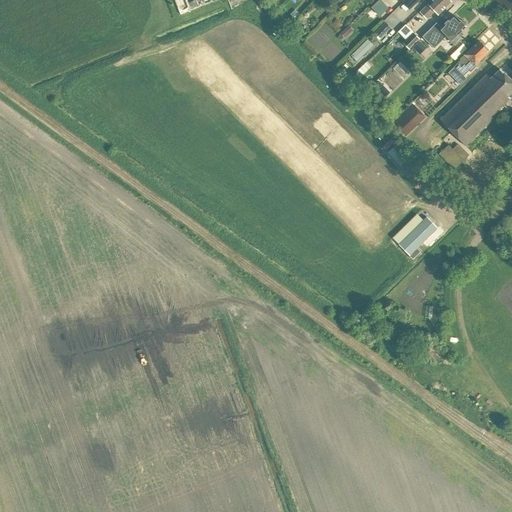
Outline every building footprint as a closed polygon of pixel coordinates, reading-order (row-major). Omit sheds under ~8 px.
[(384,0),(379,0),(374,6),(382,15),(391,6),(384,0)] [(419,0),(422,0),(423,1),(423,0),(403,0),(401,2),(409,10),(419,0)] [(450,2),(448,0),(432,0),(427,5),(419,13),(426,20),(434,12),(437,16),(450,2)] [(460,32),(465,27),(464,26),(465,24),(462,20),(462,21),(460,21),(459,20),(458,21),(453,15),(440,27),(436,23),(422,36),(432,49),(445,37),(454,46),(461,39),(459,38),(463,35),(460,32)] [(344,38),(353,31),(348,26),(339,33),(344,38)] [(379,40),(387,32),(381,27),(373,35),(379,40)] [(408,48),(418,39),(412,33),(402,42),(408,48)] [(474,65),(486,54),(486,51),(477,42),(459,59),(460,60),(453,67),(463,76),(468,71),(470,72),(475,66),(474,65)] [(368,61),(360,69),(364,73),(372,65),(368,61)] [(403,79),(410,73),(399,62),(392,69),(403,79)] [(510,99),(507,97),(511,92),(511,82),(500,69),(490,79),(486,75),(440,120),(465,147),(495,118),(494,117),(501,110),(500,109),(510,99)] [(389,93),(381,85),(388,79),(384,76),(378,82),(372,88),(383,99),(389,93)] [(356,96),(360,92),(355,87),(351,91),(356,96)] [(405,111),(391,124),(401,133),(414,120),(405,111)] [(410,157),(397,143),(387,153),(399,167),(410,157)] [(454,170),(468,156),(457,145),(452,150),(448,146),(439,155),(454,170)] [(420,252),(417,249),(438,228),(427,217),(399,245),(409,256),(413,260),(420,252)]
